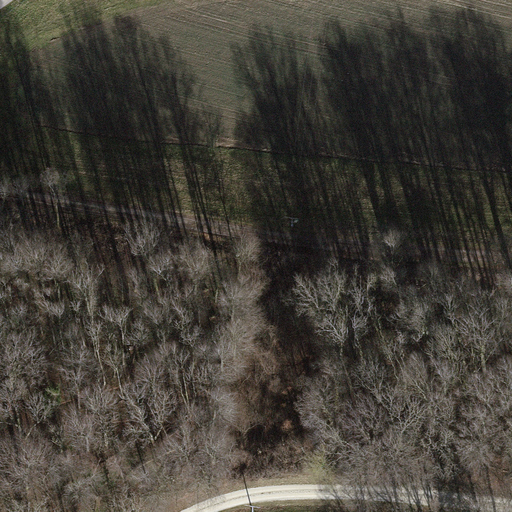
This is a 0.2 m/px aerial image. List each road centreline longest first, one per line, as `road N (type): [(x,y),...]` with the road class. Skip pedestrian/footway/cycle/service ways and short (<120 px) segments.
road 1 (track): [(511,260),(295,241),(0,190)]
road 2 (track): [(490,511),(306,494),(205,511)]
